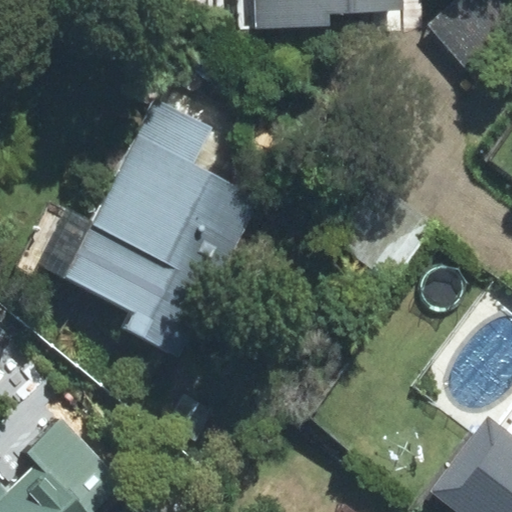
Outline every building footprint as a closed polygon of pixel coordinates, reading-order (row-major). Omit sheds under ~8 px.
[(241,0),(243,24),(317,20),(317,10),(396,6),(395,0),(241,0)] [(198,133),(157,112),(62,289),(175,349),(252,203),(181,165),(198,133)] [(424,225),(373,190),(337,242),(389,276),(424,225)] [(0,511),(88,511),(118,484),(55,416),(22,447),(39,465),(4,498),(0,493),(0,511)] [(511,511),(511,446),(480,422),(427,490),(455,511),(511,511)]
